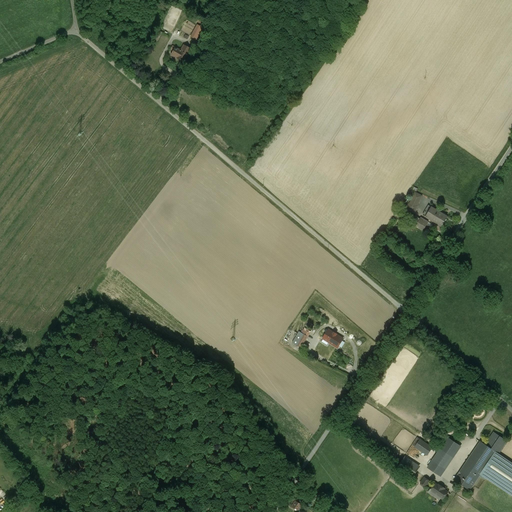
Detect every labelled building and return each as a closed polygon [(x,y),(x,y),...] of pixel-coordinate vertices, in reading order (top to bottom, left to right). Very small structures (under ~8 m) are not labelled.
[(197,25),(190,37),(196,40),(203,28),(197,25)] [(181,51),(175,48),(171,55),(183,62),(190,49),(183,45),(181,51)] [(423,196),(415,192),(407,208),(415,212),(423,196)] [(432,207),(426,217),(433,221),(432,223),(441,228),(448,217),(432,207)] [(428,222),(421,218),(416,226),(424,230),(428,222)] [(310,333),(303,329),(294,344),(301,348),(310,333)] [(327,340),(321,337),(313,350),(325,357),(331,347),(325,344),(327,340)] [(7,347),(1,356),(4,357),(10,350),(7,347)] [(504,439),(494,433),(486,446),(483,444),(458,481),(470,489),(479,476),(495,452),(499,454),(506,443),(503,441),(504,439)] [(420,438),(414,446),(429,456),(435,448),(420,438)] [(461,447),(448,438),(428,468),(441,477),(461,447)] [(511,463),(495,452),(479,476),(485,480),(486,479),(486,478),(511,494),(511,463)] [(420,466),(405,456),(399,464),(415,475),(420,466)] [(431,481),(425,477),(421,484),(426,487),(431,481)] [(434,482),(428,493),(443,503),(450,492),(438,485),(434,482)] [(301,505),(295,501),(291,507),(297,511),(301,505)]
